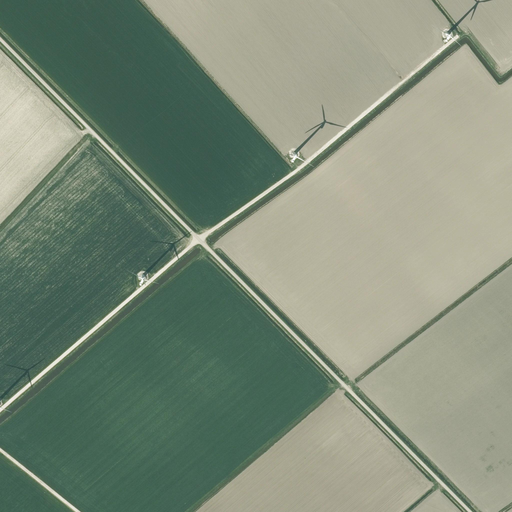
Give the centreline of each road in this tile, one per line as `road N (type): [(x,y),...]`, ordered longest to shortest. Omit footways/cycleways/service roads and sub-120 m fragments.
road 1 (track): [(0,409),(198,239),(455,37),(467,29),(501,71),(511,63)]
road 2 (unclassified): [(469,511),(0,40)]
